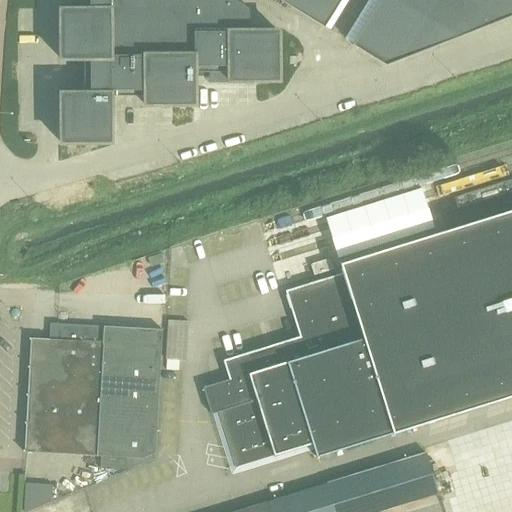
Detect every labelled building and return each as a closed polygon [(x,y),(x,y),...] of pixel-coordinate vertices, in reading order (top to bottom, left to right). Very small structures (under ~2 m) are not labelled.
[(228,71),(228,79),(278,79),(278,29),(249,30),(249,7),(237,0),(82,0),(83,7),(60,8),(60,57),(83,57),(83,91),(60,91),(61,141),(110,141),(110,95),(144,94),(144,103),(194,103),(194,71),(228,71)] [(339,0),(281,0),(324,26),(339,0)] [(511,0),(379,0),(353,44),(385,63),(511,13),(511,0)] [(315,457),(511,395),(511,208),(339,263),(342,272),(285,290),(299,336),(222,360),(228,379),(202,387),(211,414),(218,412),(235,467),(311,444),(315,457)] [(33,337),(26,450),(100,454),(99,465),(124,467),(125,456),(145,457),(155,452),(163,329),(59,323),(58,339),(33,337)] [(427,452),(387,465),(399,505),(440,492),(427,452)] [(387,465),(347,477),(358,511),(375,511),(399,505),(387,465)] [(358,511),(347,477),(325,484),(333,511),(358,511)] [(333,511),(325,484),(268,501),(271,511),(333,511)] [(271,511),(268,501),(234,511),(271,511)]
